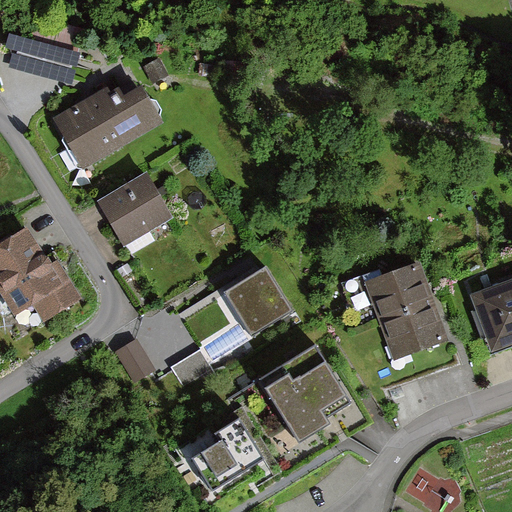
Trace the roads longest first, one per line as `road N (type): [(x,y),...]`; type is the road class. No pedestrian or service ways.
road 1 (residential): [(0,114),(103,272),(111,298),(92,331),(0,390)]
road 2 (residential): [(511,144),(350,105),(206,84)]
road 3 (residential): [(511,391),(411,435),(345,511)]
